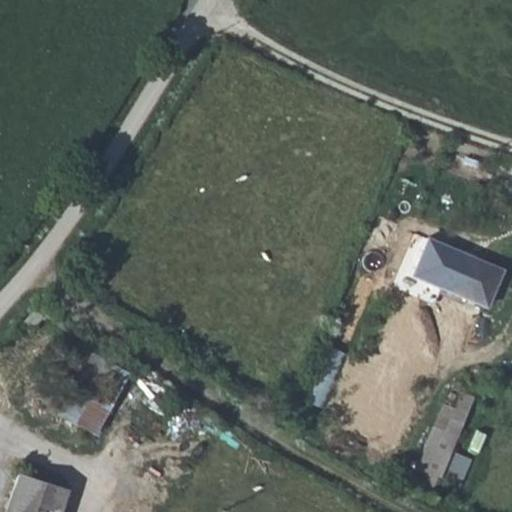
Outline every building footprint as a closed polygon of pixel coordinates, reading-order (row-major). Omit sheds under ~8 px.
[(455,254),(439,296),(483,315),(500,272),(455,254)] [(43,316),(35,310),(24,324),(32,330),(43,316)] [(322,406),(346,351),(329,344),(305,399),(322,406)] [(124,373),(84,352),(53,413),(92,434),(124,373)] [(419,473),(441,483),(464,427),(455,424),(449,435),(436,430),(419,473)] [(58,511),(66,490),(17,474),(4,511),(58,511)]
